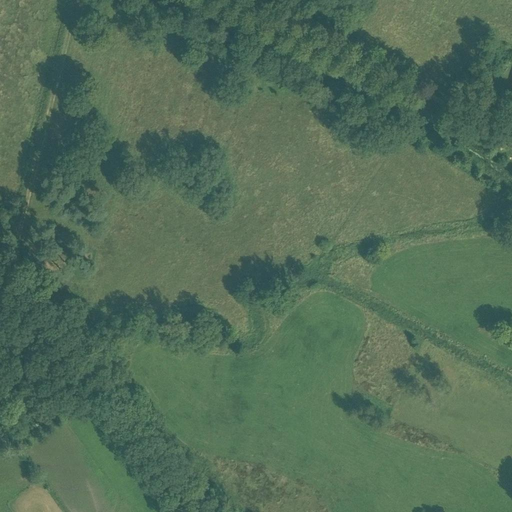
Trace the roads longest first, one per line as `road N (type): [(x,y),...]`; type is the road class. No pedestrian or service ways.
road 1 (track): [(75,0),(18,252),(194,511)]
road 2 (track): [(225,0),(434,102),(511,119)]
